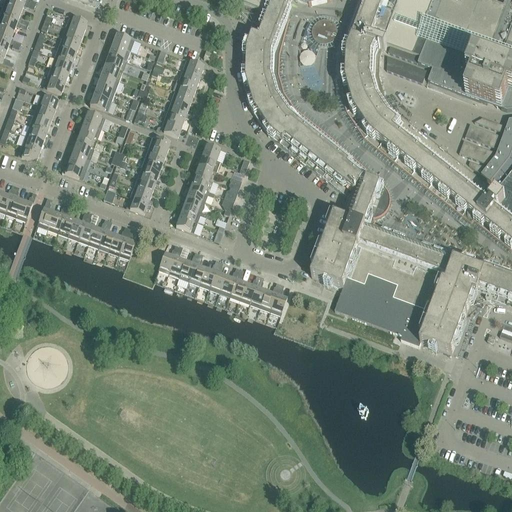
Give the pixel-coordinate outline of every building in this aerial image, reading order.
[(11,0),(6,0),(3,9),(21,15),(25,5),(11,0)] [(293,1),(293,0),(292,0),(249,0),(243,5),(242,5),(242,6),(266,15),(265,20),(284,27),(293,1)] [(362,12),(353,34),(387,47),(390,49),(393,50),(396,51),(399,52),(403,53),(406,54),(409,55),(412,56),(413,57),(420,38),(422,34),(425,26),(434,0),(366,0),(364,6),(362,12)] [(511,56),(511,0),(506,0),(504,8),(500,7),(481,0),(434,0),(425,24),(426,24),(432,26),(432,27),(434,27),(434,26),(445,31),(444,32),(445,32),(446,31),(458,35),(458,37),(459,37),(459,36),(472,40),(471,42),(472,42),(473,41),(485,46),(485,47),(486,47),(486,46),(499,51),(498,52),(499,52),(500,51),(511,55),(511,56),(511,57),(511,56)] [(3,9),(0,16),(0,18),(17,25),(21,15),(3,9)] [(0,18),(0,30),(13,35),(17,25),(0,18)] [(69,20),(65,30),(83,37),(87,26),(69,20)] [(335,40),(337,41),(338,41),(338,35),(337,30),(334,26),(330,23),(325,22),(319,24),(315,27),(312,31),(312,36),(313,41),(316,46),(320,48),(326,49),(330,39),(332,39),(332,38),(335,39),(335,40)] [(378,222),(382,220),(385,217),(389,213),(390,209),(391,204),(390,199),(388,194),(385,190),(384,189),(369,175),(361,168),(353,161),(345,154),(337,146),(329,139),(303,119),(295,113),(287,100),(285,97),(279,78),(280,59),(283,49),(286,37),(285,37),(285,38),(280,36),(264,30),(253,26),(248,39),(244,51),(244,52),(243,82),(243,83),(251,112),(251,113),(268,138),(269,138),(349,201),(345,210),(345,211),(344,215),(368,223),(374,223),(377,222),(378,222)] [(0,30),(0,42),(10,46),(13,35),(0,30)] [(62,40),(80,47),(83,37),(65,30),(62,40)] [(385,53),(387,47),(353,34),(352,35),(354,36),(350,47),(347,46),(347,45),(346,45),(343,53),(342,84),(342,100),(347,116),(366,144),(442,204),(445,206),(463,221),(468,214),(472,217),(476,220),(487,207),(482,204),(479,201),(489,188),(396,115),(385,99),(380,80),(379,80),(380,61),(380,60),(383,52),(385,53)] [(116,37),(112,48),(127,53),(126,53),(130,54),(134,44),(116,37)] [(511,113),(511,73),(507,72),(507,71),(506,71),(500,69),(500,68),(487,63),(487,64),(480,62),(480,61),(479,61),(474,59),(467,57),(467,56),(466,56),(453,52),(453,51),(452,51),(440,47),(440,46),(439,46),(428,42),(427,41),(428,41),(420,38),(413,57),(415,57),(418,59),(421,60),(418,66),(418,67),(433,72),(428,85),(466,98),(478,103),(487,106),(501,112),(502,112),(507,114),(511,113)] [(62,40),(58,51),(76,57),(80,47),(62,40)] [(0,42),(0,53),(6,56),(10,46),(0,42)] [(112,48),(109,58),(123,63),(126,53),(127,53),(112,48)] [(58,51),(54,61),(72,67),(76,57),(58,51)] [(212,56),(206,54),(203,61),(209,63),(212,56)] [(109,58),(105,68),(119,73),(123,63),(109,58)] [(54,61),(51,71),(68,77),(72,67),(54,61)] [(186,63),(182,74),(200,80),(204,69),(186,63)] [(105,68),(101,78),(119,85),(123,75),(119,73),(105,68)] [(51,71),(47,81),(65,87),(68,77),(51,71)] [(182,74),(179,84),(196,90),(200,80),(182,74)] [(101,78),(97,88),(115,95),(119,85),(101,78)] [(65,87),(47,81),(43,92),(61,98),(65,87)] [(179,84),(175,94),(193,100),(196,90),(179,84)] [(97,88),(94,98),(112,105),(115,95),(97,88)] [(175,94),(171,104),(189,110),(193,100),(175,94)] [(58,105),(40,98),(36,109),(54,115),(58,105)] [(112,105),(94,98),(90,109),(108,116),(112,105)] [(133,101),(130,111),(135,113),(139,104),(133,101)] [(189,110),(171,104),(167,114),(189,122),(190,118),(187,116),(189,110)] [(36,109),(33,119),(51,125),(54,115),(36,109)] [(125,122),(131,124),(135,113),(130,111),(125,122)] [(167,114),(164,124),(181,131),(185,121),(189,122),(167,114)] [(87,115),(83,126),(101,133),(105,122),(87,115)] [(143,117),(138,115),(134,125),(139,127),(141,121),(142,121),(143,117)] [(511,156),(511,118),(507,129),(505,135),(503,140),(498,152),(497,156),(496,159),(490,168),(487,170),(481,178),(491,186),(494,183),(493,182),(510,161),(511,156)] [(33,119),(29,129),(47,136),(51,125),(33,119)] [(475,124),(505,135),(507,129),(484,120),(475,124)] [(181,131),(164,124),(160,135),(178,141),(181,131)] [(83,126),(80,136),(97,143),(101,133),(83,126)] [(465,140),(498,152),(503,140),(470,127),(465,140)] [(29,129),(25,139),(43,146),(47,136),(29,129)] [(80,136),(76,146),(94,153),(97,143),(80,136)] [(43,146),(25,139),(22,149),(39,156),(43,146)] [(153,140),(149,150),(167,157),(171,146),(153,140)] [(460,156),(490,168),(496,159),(497,156),(464,144),(460,156)] [(76,146),(72,156),(90,163),(94,153),(76,146)] [(206,148),(202,158),(216,164),(220,153),(206,148)] [(39,156),(22,149),(18,160),(35,167),(39,156)] [(149,150),(145,160),(163,167),(167,157),(149,150)] [(72,156),(68,166),(86,173),(90,163),(72,156)] [(202,158),(198,169),(213,174),(216,164),(202,158)] [(145,160),(141,170),(159,177),(163,167),(145,160)] [(477,174),(481,178),(487,170),(470,164),(469,168),(477,174)] [(67,171),(64,170),(62,176),(82,184),(86,173),(68,166),(67,171)] [(198,169),(195,179),(209,184),(213,174),(198,169)] [(141,170),(138,181),(155,187),(159,177),(141,170)] [(511,175),(487,207),(476,220),(511,248),(511,175)] [(195,179),(191,189),(209,195),(205,194),(209,184),(195,179)] [(134,191),(137,192),(152,197),(155,187),(138,181),(134,191)] [(191,189),(187,199),(205,205),(209,195),(191,189)] [(134,191),(130,201),(148,207),(152,197),(137,192),(134,191)] [(103,203),(112,206),(116,196),(107,192),(103,203)] [(0,200),(0,215),(5,218),(12,200),(2,196),(0,200)] [(187,199),(183,209),(198,214),(201,204),(205,206),(205,205),(187,199)] [(5,218),(15,222),(22,204),(12,200),(5,218)] [(148,207),(130,201),(126,211),(144,218),(148,207)] [(22,204),(15,222),(26,225),(32,208),(22,204)] [(183,209),(180,219),(197,226),(194,224),(198,214),(183,209)] [(37,229),(47,233),(54,216),(43,212),(37,229)] [(47,233),(58,237),(64,219),(54,216),(47,233)] [(403,339),(400,345),(419,352),(421,346),(452,357),(474,296),(477,297),(480,290),(487,272),(486,271),(485,274),(366,230),(366,229),(362,228),(356,226),(356,225),(348,223),(335,218),(312,280),(343,292),(335,314),(403,339)] [(58,237),(68,241),(74,223),(64,219),(58,237)] [(197,226),(180,219),(176,230),(193,236),(197,226)] [(68,241),(78,245),(84,227),(74,223),(68,241)] [(108,224),(105,223),(101,233),(94,231),(88,248),(98,252),(105,234),(106,231),(108,224)] [(78,245),(88,248),(94,231),(84,227),(78,245)] [(223,235),(218,233),(214,244),(219,246),(223,235)] [(98,252),(108,256),(115,238),(105,234),(98,252)] [(108,256),(118,260),(125,242),(115,238),(108,256)] [(125,242),(118,260),(129,263),(135,246),(125,242)] [(175,260),(164,256),(158,274),(168,278),(175,260)] [(185,264),(175,260),(168,278),(179,282),(185,264)] [(179,282),(189,286),(195,268),(185,264),(179,282)] [(189,286),(199,289),(205,272),(195,268),(189,286)] [(199,289),(209,293),(216,275),(205,272),(199,289)] [(209,293),(219,297),(226,279),(216,275),(209,293)] [(486,301),(511,310),(511,280),(496,275),(486,301)] [(219,297),(229,301),(236,283),(226,279),(219,297)] [(229,301),(239,304),(246,287),(236,283),(229,301)] [(239,304),(249,308),(256,290),(246,287),(239,304)] [(249,308),(260,312),(266,294),(256,290),(249,308)] [(260,312),(270,316),(276,298),(266,294),(260,312)] [(276,298),(270,316),(280,319),(287,302),(276,298)] [(500,340),(511,344),(511,338),(502,335),(500,340)] [(490,337),(487,344),(494,346),(496,339),(490,337)]
